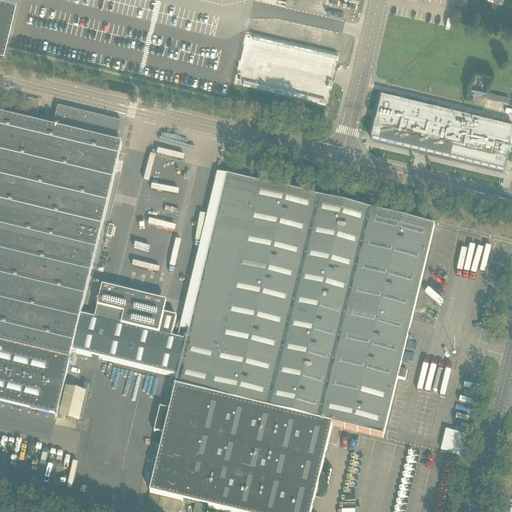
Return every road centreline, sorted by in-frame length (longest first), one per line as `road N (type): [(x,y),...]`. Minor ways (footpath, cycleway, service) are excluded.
road 1 (unknown): [(237,55),(28,9),(23,31),(52,44),(194,77),(229,63)]
road 2 (unknown): [(223,131),(206,166),(174,294),(157,303),(114,288),(109,278),(151,114)]
road 3 (unclassified): [(0,76),(343,160)]
road 4 (unknown): [(511,121),(237,55)]
road 5 (unknown): [(128,509),(127,476),(107,443),(0,411)]
road 6 (unclassified): [(343,160),(511,201)]
road 7 (unclassified): [(511,348),(473,511)]
road 8 (unclassified): [(379,0),(343,160)]
road 9 (unknown): [(128,509),(0,476)]
